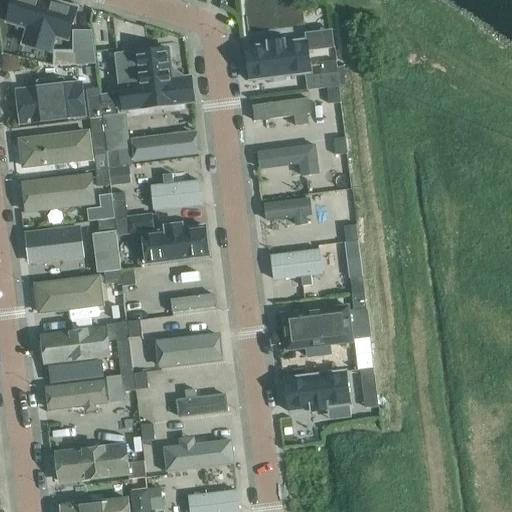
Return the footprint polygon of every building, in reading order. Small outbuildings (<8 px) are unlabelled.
[(122,110),(196,102),(192,70),(172,72),(169,45),(115,51),(122,110)] [(54,65),(75,65),(75,52),(54,52),(54,65)] [(321,75),(338,73),(336,61),(320,63),(321,75)] [(339,86),(339,84),(338,73),(321,75),(306,77),(307,90),(327,88),(339,86)] [(341,103),(339,86),(327,88),(329,104),(341,103)] [(103,116),(101,104),(100,95),(99,89),(86,90),(90,117),(90,120),(102,118),(103,118),(103,116)] [(256,119),(294,114),(295,124),(312,122),(308,97),(254,104),(256,119)] [(103,116),(119,114),(117,102),(101,104),(103,116)] [(107,152),(109,167),(109,168),(121,166),(132,165),(132,164),(126,113),(119,114),(103,116),(103,118),(107,152)] [(94,151),(106,150),(102,118),(90,120),(94,151)] [(136,162),(200,152),(196,128),(132,138),(136,162)] [(335,156),(347,154),(345,138),(333,139),(335,156)] [(317,143),(259,148),(261,167),(302,163),(303,174),(320,173),(317,143)] [(125,168),(109,170),(110,179),(111,184),(126,183),(125,168)] [(98,187),(110,186),(108,169),(96,171),(98,187)] [(163,183),(153,183),(154,207),(203,206),(202,179),(175,180),(175,172),(163,173),(163,183)] [(96,174),(24,178),(25,209),(97,205),(96,174)] [(114,219),(115,219),(112,194),(99,196),(100,208),(87,209),(88,222),(98,221),(114,219)] [(267,199),(267,219),(310,217),(310,197),(267,199)] [(113,203),(115,219),(128,217),(126,201),(113,203)] [(149,215),(128,217),(115,219),(117,233),(117,235),(139,233),(139,231),(153,229),(151,215),(149,215)] [(104,272),(120,270),(121,270),(117,239),(115,231),(114,219),(98,221),(99,233),(92,234),(97,273),(104,272)] [(344,227),(346,243),(358,241),(356,225),(344,227)] [(83,226),(27,228),(28,260),(84,258),(83,226)] [(272,253),(274,278),(324,272),(321,248),(272,253)] [(122,271),(124,287),(136,285),(134,269),(122,270),(122,271)] [(106,285),(122,283),(120,271),(120,270),(104,272),(104,273),(106,285)] [(350,278),(352,294),(364,293),(362,277),(350,278)] [(215,292),(172,298),(174,311),(217,305),(215,292)] [(366,309),(364,293),(352,294),(354,310),(348,310),(352,340),(370,338),(371,338),(368,309),(367,309),(366,309)] [(128,322),(130,338),(142,337),(140,321),(128,322)] [(121,375),(133,374),(127,322),(106,325),(108,341),(116,340),(121,375)] [(222,362),(221,334),(158,336),(159,364),(222,362)] [(374,369),(362,371),(366,407),(378,406),(374,369)] [(329,418),(351,417),(349,371),(287,373),(288,410),(329,408),(329,418)] [(135,374),(137,390),(149,389),(147,372),(135,374)] [(121,375),(121,376),(106,377),(110,403),(125,401),(124,393),(135,391),(133,374),(121,375)] [(176,394),(180,416),(228,409),(226,392),(199,396),(198,391),(176,394)] [(155,440),(153,424),(141,426),(143,442),(155,440)] [(165,445),(168,471),(236,462),(233,437),(197,442),(196,435),(180,436),(181,443),(165,445)] [(129,479),(129,480),(146,478),(146,477),(144,462),(127,464),(129,479)] [(241,511),(239,488),(190,492),(192,511),(241,511)] [(150,498),(152,511),(164,509),(162,497),(150,498)] [(62,511),(131,511),(131,500),(62,501),(62,511)]
